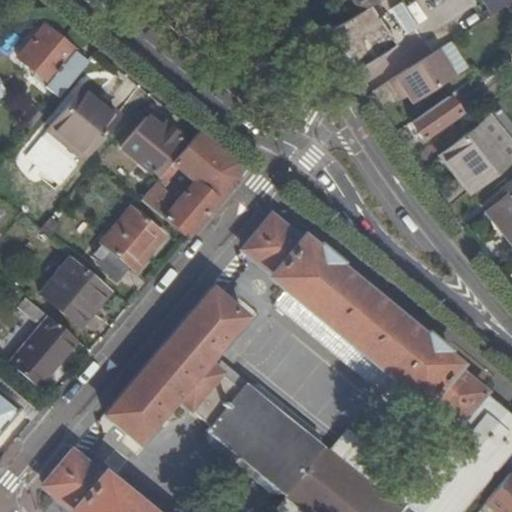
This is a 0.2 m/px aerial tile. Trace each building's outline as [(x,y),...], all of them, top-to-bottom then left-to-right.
[(381,0),(360,13),(333,29),(358,69),(395,46),(381,25),(390,19),(385,10),(393,5),(390,0),(381,0)] [(381,0),(335,0),(337,1),(339,0),(351,0),(360,13),(381,0)] [(511,0),(478,0),(489,16),(511,1),(511,0)] [(451,36),(480,18),(473,7),(444,25),(451,36)] [(59,98),(88,62),(44,27),(18,59),(36,73),(48,83),(45,87),(59,98)] [(450,78),(433,53),(432,54),(385,85),(393,98),(399,94),(407,106),(450,78)] [(33,77),(45,87),(48,83),(36,73),(33,77)] [(116,117),(81,88),(47,130),(80,159),(116,117)] [(460,114),(448,96),(410,123),(421,140),(460,114)] [(162,128),(147,116),(122,148),(152,173),(181,137),(165,124),(162,128)] [(511,157),(511,149),(487,118),(440,155),(469,192),(511,157)] [(198,132),(141,200),(187,239),(237,179),(237,164),(198,132)] [(511,244),(511,189),(484,212),(511,244)] [(163,236),(132,209),(103,244),(110,250),(99,264),(118,280),(130,266),(135,270),(163,236)] [(273,304),(396,404),(407,391),(423,404),(426,401),(455,425),(482,392),(453,368),(455,365),(441,354),(446,347),(441,344),(436,350),(428,343),(433,337),(428,333),(423,339),(334,265),(339,260),(334,256),(329,262),(321,255),(326,249),(322,246),(317,252),(302,239),(300,242),(270,217),(243,250),(273,274),(270,277),(285,290),(273,304)] [(111,290),(71,258),(40,296),(79,328),(111,290)] [(20,276),(0,259),(0,275),(31,300),(42,287),(24,271),(20,276)] [(304,511),(391,511),(396,507),(323,448),(244,384),(239,391),(220,374),(221,373),(207,362),(245,317),(220,295),(225,289),(216,282),(85,437),(91,441),(110,420),(137,443),(176,399),(189,410),(189,409),(209,427),(205,431),(284,495),(304,511)] [(77,340),(51,318),(11,365),(36,387),(77,340)] [(396,496),(406,503),(399,511),(459,511),(511,448),(511,416),(492,400),(482,392),(455,425),(396,496)] [(0,428),(18,408),(0,393),(0,428)] [(339,436),(328,448),(342,462),(354,450),(339,436)] [(71,453),(44,486),(73,510),(71,511),(147,511),(103,475),(100,478),(71,453)] [(511,511),(511,474),(509,472),(485,501),(498,511),(511,511)]
